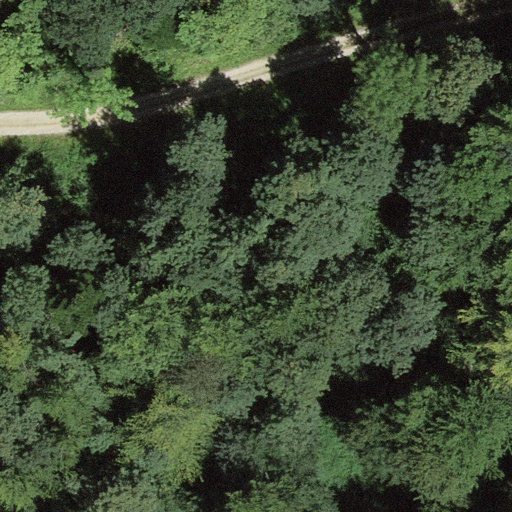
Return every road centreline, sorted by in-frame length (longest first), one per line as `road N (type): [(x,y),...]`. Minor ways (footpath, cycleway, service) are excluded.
road 1 (track): [(0,129),(86,123),(204,98),(511,3)]
road 2 (track): [(511,444),(351,511)]
